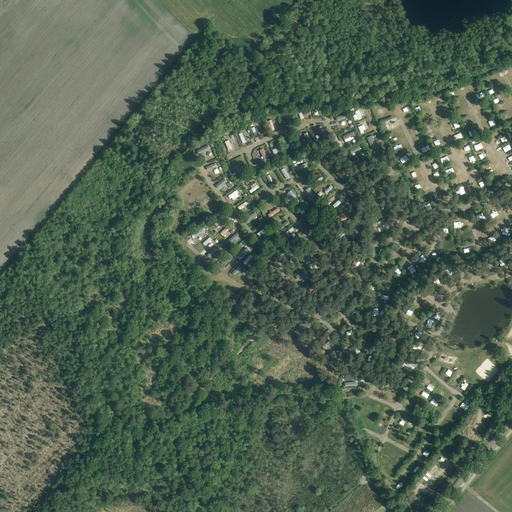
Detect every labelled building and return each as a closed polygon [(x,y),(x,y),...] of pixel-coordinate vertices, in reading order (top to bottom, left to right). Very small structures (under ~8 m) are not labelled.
[(308,117),(306,111),(299,113),(301,119),(308,117)] [(361,134),(364,133),(363,130),(366,129),(364,124),(358,126),(361,134)] [(353,131),(343,136),(345,140),(355,135),(353,131)] [(368,146),(371,144),(366,134),(363,136),(368,146)] [(272,148),(280,145),(278,139),(269,142),(272,148)] [(462,149),(465,154),(472,151),(470,146),(462,149)] [(276,157),(283,155),(281,147),(274,149),(276,157)] [(265,159),(269,158),(266,148),(261,149),(265,159)] [(218,188),(229,182),(227,178),(216,184),(218,188)] [(257,182),(250,186),(252,189),(249,190),(251,193),(260,187),(257,182)] [(332,185),(324,192),(327,194),(334,188),(332,185)] [(240,193),(244,190),(242,187),(229,194),(233,201),(242,196),(240,193)] [(290,203),(297,200),(293,190),(285,193),(290,203)] [(247,201),(238,207),(240,210),(249,204),(247,201)] [(270,212),(270,213),(268,214),(270,217),(280,211),(278,207),(270,212)] [(310,209),(307,213),(305,211),(302,214),(307,218),(313,211),(310,209)] [(383,219),(372,225),(379,237),(390,231),(383,219)] [(260,237),(268,231),(265,227),(257,234),(260,237)] [(296,246),(302,241),(298,236),(292,241),(296,246)] [(452,252),(460,250),(458,244),(451,246),(452,252)] [(309,282),(312,280),(307,274),(303,277),(305,280),(306,279),(309,282)] [(406,356),(398,367),(408,375),(416,364),(406,356)]
